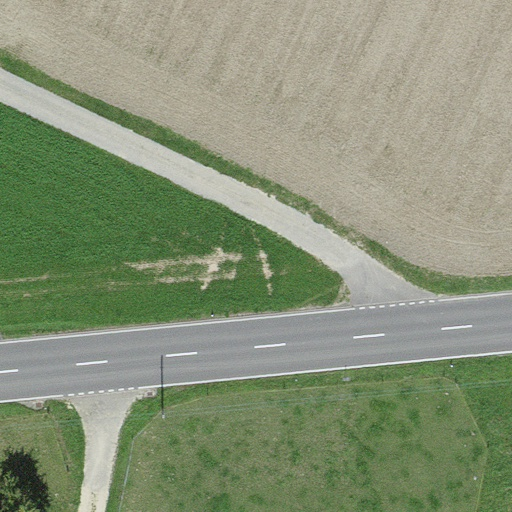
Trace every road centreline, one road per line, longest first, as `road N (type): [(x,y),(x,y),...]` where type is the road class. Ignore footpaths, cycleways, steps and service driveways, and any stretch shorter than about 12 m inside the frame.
road 1 (primary): [(0,374),(511,323)]
road 2 (track): [(0,88),(343,252),(444,330)]
road 3 (track): [(118,363),(93,511)]
